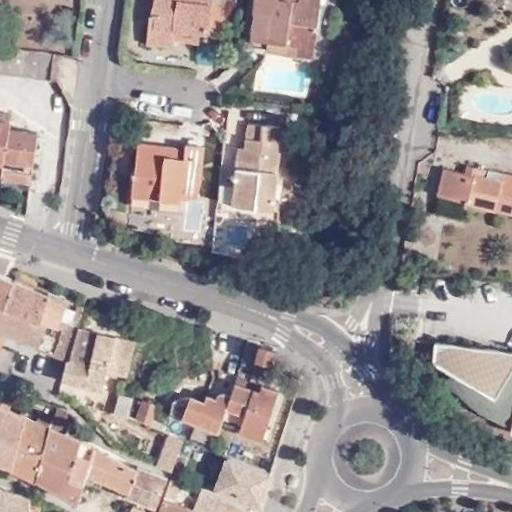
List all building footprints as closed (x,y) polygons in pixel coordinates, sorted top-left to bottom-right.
[(152,0),(149,26),(208,33),(221,35),(225,0),(152,0)] [(268,40),(314,47),(320,0),(299,0),(299,1),(290,0),(255,0),(254,12),(255,13),(252,38),(268,40)] [(208,33),(149,26),(146,43),(170,47),(172,38),(207,42),(208,33)] [(313,58),(314,47),(268,40),(267,51),(313,58)] [(54,53),(0,44),(0,72),(51,80),(54,53)] [(0,153),(7,154),(11,128),(13,114),(0,111),(0,153)] [(232,206),(274,210),(281,150),(278,150),(281,126),(262,124),(248,122),(245,147),(239,147),(237,167),(232,206)] [(39,132),(11,128),(6,165),(4,169),(33,173),(39,132)] [(133,194),(182,201),(183,195),(198,197),(205,146),(186,144),(186,147),(185,158),(165,156),(166,145),(140,141),(133,194)] [(185,158),(186,147),(166,145),(165,156),(185,158)] [(466,173),(485,178),(487,170),(468,165),(466,173)] [(230,166),(227,205),(232,206),(237,167),(230,166)] [(502,182),(485,178),(466,173),(445,168),(438,195),(441,196),(466,202),(511,214),(511,175),(504,173),(502,182)] [(31,184),(33,173),(4,169),(3,180),(31,184)] [(181,212),(182,201),(133,194),(131,206),(181,212)] [(462,217),(466,202),(441,196),(437,211),(462,217)] [(273,220),(274,210),(232,206),(227,205),(223,204),(222,214),(273,220)] [(0,305),(1,306),(12,279),(0,273),(0,305)] [(1,306),(60,326),(69,299),(49,292),(48,294),(12,279),(1,306)] [(39,348),(53,354),(63,327),(60,326),(1,306),(0,305),(0,333),(21,340),(39,348)] [(80,320),(84,306),(77,305),(73,319),(80,320)] [(101,312),(84,306),(80,320),(79,322),(96,327),(98,326),(101,312)] [(53,354),(66,360),(69,361),(70,357),(77,331),(63,327),(53,354)] [(77,331),(70,357),(69,361),(66,373),(65,380),(103,390),(108,373),(117,337),(78,327),(77,331)] [(108,373),(126,377),(135,342),(117,337),(108,373)] [(511,432),(511,351),(436,342),(433,362),(453,375),(449,381),(455,388),(465,398),(472,403),(479,408),(487,413),(495,417),(503,421),(511,425),(511,431),(511,432)] [(264,343),(259,360),(278,365),(283,348),(264,343)] [(0,353),(0,370),(7,373),(16,350),(3,345),(0,353)] [(170,412),(218,432),(223,417),(226,408),(235,381),(238,375),(221,368),(212,394),(208,393),(206,401),(191,396),(174,400),(170,412)] [(262,383),(238,375),(235,381),(260,390),(262,383)] [(260,390),(235,381),(226,408),(245,415),(242,424),(239,431),(263,440),(280,389),(262,383),(260,390)] [(127,425),(131,403),(107,399),(100,420),(127,425)] [(135,400),(135,422),(158,422),(158,400),(135,400)] [(0,465),(10,468),(11,466),(25,414),(23,413),(0,403),(0,465)] [(226,408),(223,417),(242,424),(245,415),(226,408)] [(37,478),(51,425),(25,414),(11,466),(37,478)] [(51,425),(70,433),(72,426),(53,418),(51,425)] [(61,493),(77,502),(84,483),(70,477),(76,460),(65,450),(70,433),(51,425),(37,478),(36,481),(61,494),(61,493)] [(174,469),(186,438),(169,431),(157,462),(174,469)] [(99,478),(111,484),(121,459),(95,444),(83,438),(70,433),(65,450),(76,460),(70,477),(84,483),(88,473),(99,478)] [(264,499),(272,473),(225,455),(214,486),(256,502),(264,499)] [(121,459),(111,484),(130,492),(129,495),(157,506),(168,478),(140,466),(139,469),(121,459)] [(84,483),(96,488),(99,478),(88,473),(84,483)] [(172,480),(166,494),(177,499),(183,483),(172,480)] [(25,511),(27,496),(7,490),(5,509),(17,511),(25,511)] [(201,490),(194,509),(201,511),(250,511),(251,510),(201,490)] [(30,496),(29,511),(40,511),(42,500),(30,496)] [(201,511),(194,509),(175,503),(164,500),(158,511),(201,511)]
